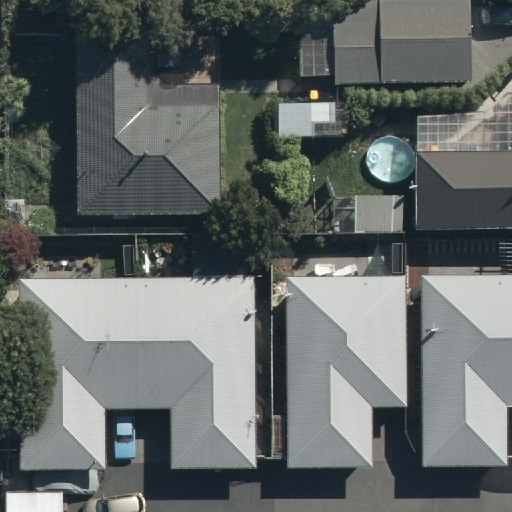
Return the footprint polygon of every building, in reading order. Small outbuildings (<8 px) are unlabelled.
[(344,10),(343,98),(472,99),(472,10),(344,10)] [(298,13),(296,88),(330,89),(333,14),(298,13)] [(160,29),(77,30),(79,229),(224,228),(223,98),(160,99),(160,29)] [(511,153),(420,152),(418,225),(511,226),(511,153)] [(511,288),(424,288),(425,480),(510,480),(510,471),(511,471),(511,288)] [(259,289),(25,291),(25,481),(110,480),(109,421),(175,421),(175,481),(260,480),(259,289)] [(409,293),(288,293),(290,481),(376,481),(376,422),(409,422),(409,293)]
